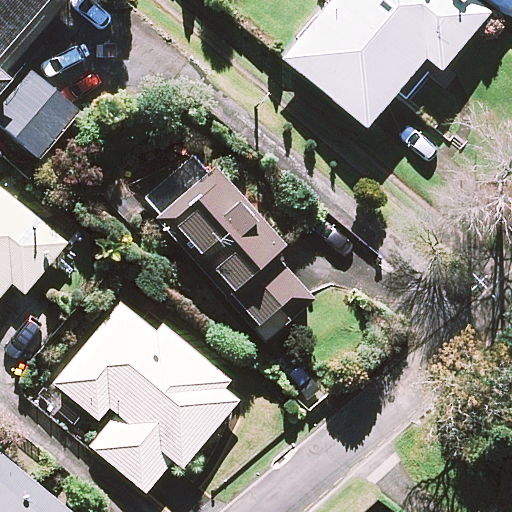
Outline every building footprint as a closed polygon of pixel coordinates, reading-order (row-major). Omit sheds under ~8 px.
[(0,0),(0,127),(43,164),(85,113),(24,61),(75,0),(0,0)] [(490,18),(468,0),(337,0),(286,62),(369,132),(428,62),(443,74),(490,18)] [(328,290),(196,151),(141,203),(273,342),(328,290)] [(68,248),(0,190),(0,301),(14,285),(27,296),(68,248)] [(160,337),(125,306),(56,386),(108,430),(93,448),(147,495),(175,462),(184,470),(244,400),(165,331),(160,337)] [(67,511),(0,456),(0,511),(67,511)]
